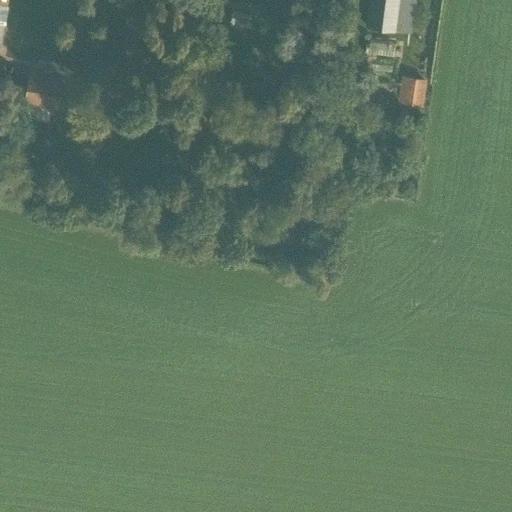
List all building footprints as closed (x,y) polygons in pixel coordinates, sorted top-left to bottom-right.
[(0,0),(0,44),(2,45),(8,7),(7,6),(7,0),(0,0)] [(413,0),(367,0),(364,27),(408,34),(413,0)] [(394,42),(370,39),(368,55),(392,59),(394,42)] [(63,80),(28,73),(23,101),(58,108),(63,80)] [(401,76),(397,102),(420,106),(421,99),(422,99),(425,80),(401,76)]
